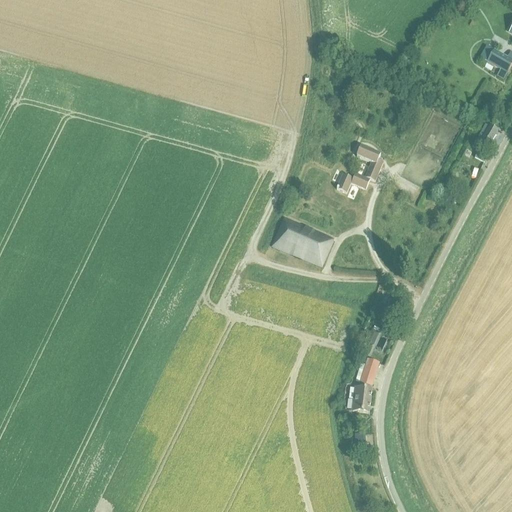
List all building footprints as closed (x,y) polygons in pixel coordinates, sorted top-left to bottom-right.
[(486,56),(492,44),(486,41),(480,53),(486,56)] [(511,66),(511,53),(497,45),(486,64),(500,72),(496,78),(503,82),(511,66)] [(485,127),(476,144),(474,148),(478,150),(480,146),(486,149),(496,133),(485,127)] [(371,183),(381,164),(376,162),(379,157),(360,147),(354,156),(369,164),(361,178),(352,173),(349,178),(339,173),(332,187),(341,192),(346,183),(361,190),(366,181),(371,183)] [(488,158),(478,153),(474,159),(485,164),(488,158)] [(321,269),(332,242),(283,221),(272,248),(321,269)] [(389,346),(391,337),(386,335),(383,344),(389,346)] [(367,359),(363,372),(358,370),(354,382),(372,388),(379,363),(367,359)] [(350,390),(348,400),(354,401),(353,412),(369,413),(371,391),(355,390),(350,390)]
